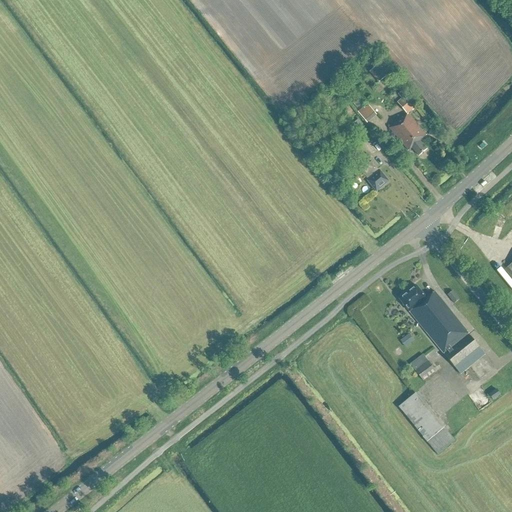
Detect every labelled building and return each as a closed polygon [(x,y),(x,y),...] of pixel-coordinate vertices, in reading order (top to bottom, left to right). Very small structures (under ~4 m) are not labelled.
[(385,77),(376,66),(369,72),(379,83),(385,77)] [(407,114),(416,107),(402,91),(398,94),(401,98),(397,102),(407,114)] [(377,115),(369,105),(365,109),(364,107),(358,112),(367,123),(377,115)] [(426,136),(408,114),(403,119),(402,118),(389,129),(408,151),(412,148),(419,156),(426,150),(419,142),(426,136)] [(358,119),(350,126),(354,132),(357,130),(361,136),(367,131),(358,119)] [(352,148),(343,156),(348,162),(358,155),(352,148)] [(376,192),(388,182),(372,162),(361,171),(369,181),(368,181),(376,192)] [(511,281),(499,267),(496,271),(510,286),(511,285),(511,281)] [(426,298),(416,286),(399,300),(462,375),(486,354),(434,292),(426,298)] [(454,303),(460,299),(453,291),(447,295),(454,303)] [(487,343),(493,338),(467,308),(461,313),(487,343)] [(414,341),(408,334),(400,341),(405,348),(414,341)] [(435,371),(428,361),(415,371),(423,381),(435,371)] [(413,385),(416,390),(423,385),(420,380),(413,385)] [(493,400),(500,395),(496,390),(489,395),(493,400)] [(437,455),(455,441),(416,393),(399,406),(437,455)]
